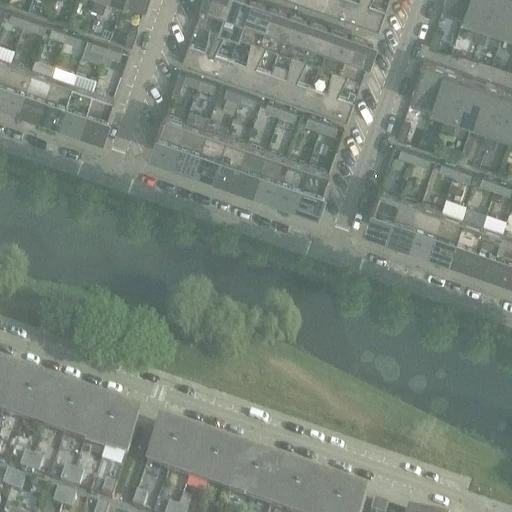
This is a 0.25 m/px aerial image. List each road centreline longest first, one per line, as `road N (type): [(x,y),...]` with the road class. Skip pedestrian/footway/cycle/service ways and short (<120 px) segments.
road 1 (residential): [(0,339),(487,507)]
road 2 (residential): [(332,258),(423,0)]
road 3 (residential): [(332,258),(106,179)]
road 4 (residential): [(170,0),(106,179)]
road 5 (residential): [(511,319),(332,258)]
